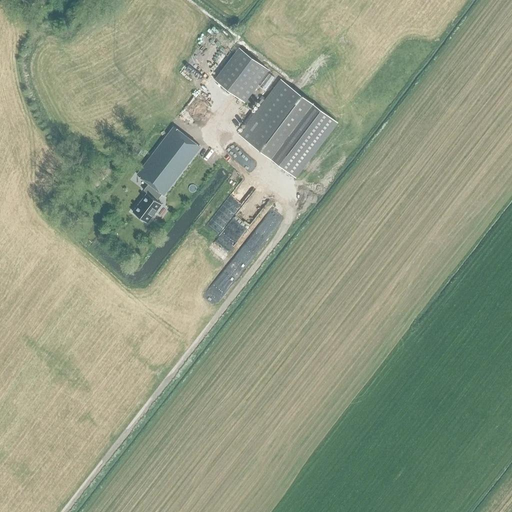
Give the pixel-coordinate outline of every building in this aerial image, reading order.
[(269,70),(239,47),(214,80),(244,103),(269,70)] [(215,75),(222,66),(213,60),(207,69),(215,75)] [(177,67),(160,88),(180,103),(196,82),(177,67)] [(338,123),(281,79),(238,134),(295,178),(338,123)] [(200,147),(174,127),(137,175),(149,183),(143,190),(147,193),(132,212),(147,223),(162,204),(157,201),(162,194),(163,195),(200,147)] [(132,150),(140,156),(145,150),(137,144),(132,150)] [(217,233),(223,227),(219,223),(216,226),(212,222),(209,225),(217,233)] [(210,247),(221,256),(227,249),(217,240),(210,247)]
